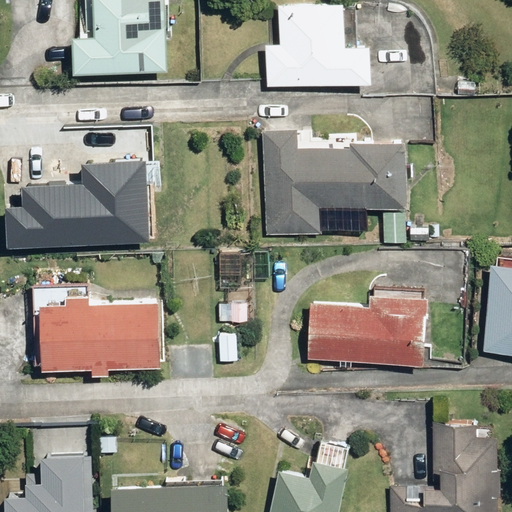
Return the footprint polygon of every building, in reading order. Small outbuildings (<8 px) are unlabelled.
[(179,0),(104,0),(105,27),(84,27),(85,62),(179,62),(179,0)] [(357,35),(357,0),(291,0),(291,38),(271,38),(270,80),(380,82),(381,36),(357,35)] [(440,93),(399,95),(401,116),(441,113),(440,93)] [(416,204),(416,193),(417,130),(358,129),(357,144),(302,143),(303,119),(271,118),(269,230),(327,231),(327,203),(389,204),(388,239),(415,239),(416,204)] [(159,232),(156,149),(93,152),(94,174),(36,177),(37,196),(17,197),(19,240),(159,232)] [(511,252),(498,251),(492,341),(511,342),(511,252)] [(432,355),(437,284),(378,280),(377,293),(317,289),(313,347),(432,355)] [(174,358),(172,289),(102,291),(102,284),(80,285),(80,294),(52,295),(54,362),(95,361),(95,369),(121,368),(121,359),(174,358)] [(491,413),(439,411),(437,479),(396,478),(395,511),(508,511),(511,421),(511,419),(491,419),(491,413)] [(96,511),(97,442),(54,442),(54,463),(31,463),(31,482),(15,482),(14,511),(96,511)] [(315,468),(285,463),(275,511),(344,511),(355,458),(318,451),(315,468)] [(242,511),(241,470),(116,474),(117,511),(242,511)]
